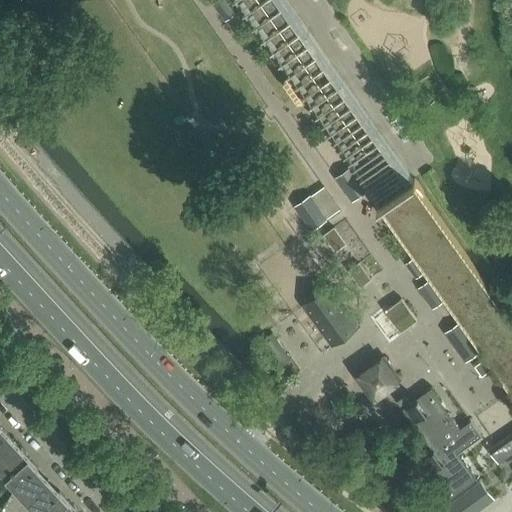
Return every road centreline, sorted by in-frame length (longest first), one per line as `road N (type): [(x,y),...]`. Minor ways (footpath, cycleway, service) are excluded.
road 1 (secondary): [(319,511),(161,370),(0,196)]
road 2 (secondary): [(0,267),(246,511)]
road 3 (residential): [(113,511),(0,390)]
